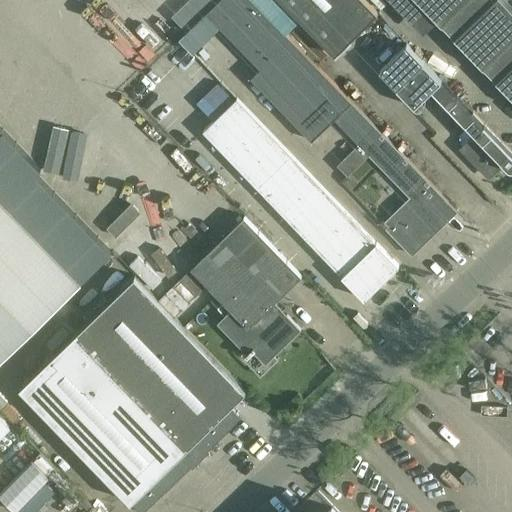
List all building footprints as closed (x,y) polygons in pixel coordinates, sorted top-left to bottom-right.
[(357,142),(375,125),(271,18),(253,0),(218,0),(185,32),(179,38),(192,52),(219,26),(261,68),(251,77),(312,141),(334,119),(357,142)] [(378,13),(365,0),(253,0),(271,18),(285,4),(334,55),(378,13)] [(391,0),(413,23),(428,9),(427,8),(435,0),(391,0)] [(511,8),(504,0),(435,0),(427,8),(428,9),(511,95),(511,8)] [(120,49),(143,73),(167,50),(144,26),(120,49)] [(394,87),(395,85),(414,105),(432,88),(464,121),(473,113),(403,39),(374,66),(394,87)] [(364,299),(399,265),(376,242),(237,98),(203,131),(342,275),(364,299)] [(511,155),(511,152),(485,124),(484,124),(473,113),(464,121),(462,124),(473,135),(461,146),(491,176),(511,155)] [(458,210),(375,124),(375,125),(357,142),(356,143),(359,146),(341,163),(354,176),(371,159),(409,198),(385,221),(383,218),(378,222),(410,255),(458,210)] [(68,193),(88,165),(78,157),(57,185),(68,193)] [(0,358),(82,280),(0,194),(0,358)] [(274,302),(302,275),(244,216),(191,268),(231,310),(217,323),(247,353),(245,355),(247,357),(253,352),(265,364),(301,329),(274,302)] [(162,275),(181,255),(164,239),(145,259),(162,275)] [(72,252),(97,274),(103,267),(79,245),(72,252)] [(20,387),(140,511),(143,511),(241,418),(230,406),(246,391),(135,276),(20,387)] [(253,369),(263,382),(272,376),(261,363),(253,369)] [(0,415),(0,435),(10,426),(0,415)] [(45,481),(16,511),(17,511),(33,511),(54,491),(45,481)]
